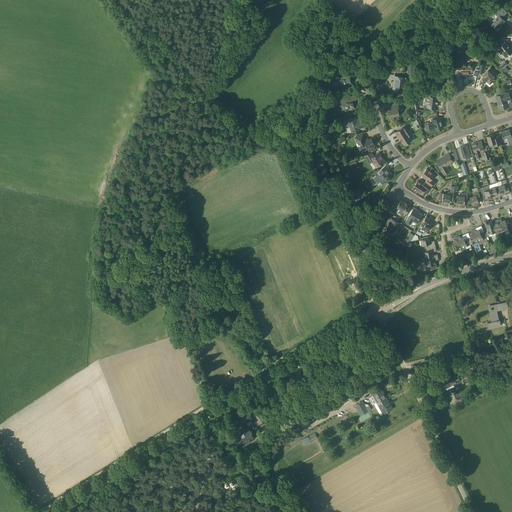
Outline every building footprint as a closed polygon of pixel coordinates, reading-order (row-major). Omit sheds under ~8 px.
[(501,18),(505,15),(499,9),(496,12),(499,15),(491,23),(497,29),(504,21),(505,21),(501,18)] [(511,51),(511,49),(509,46),(509,47),(507,45),(508,45),(505,41),(503,43),(501,40),(494,46),(501,54),(503,53),(505,56),(508,53),(509,54),(511,51)] [(501,70),(507,64),(505,61),(499,67),(501,70)] [(472,63),(464,63),(458,63),(458,68),(460,68),(460,72),(461,72),(461,74),(468,74),(468,72),(472,72),(472,63)] [(496,73),(490,68),(484,74),(486,76),(483,80),(485,82),(486,80),(487,82),(486,83),(490,87),(493,83),(492,82),(494,80),(492,77),(496,73)] [(449,75),(446,71),(445,70),(436,79),(443,86),(451,79),(448,76),(449,75)] [(341,86),(351,83),(349,75),(339,78),(341,86)] [(404,83),(406,84),(407,77),(395,75),(392,91),(403,93),(404,83)] [(433,96),(434,92),(428,91),(426,107),(434,108),(435,104),(437,105),(438,99),(437,98),(437,96),(433,96)] [(496,96),(500,109),(508,107),(508,106),(511,105),(511,103),(511,101),(508,102),(507,100),(510,99),(508,92),(504,94),(504,93),(496,96)] [(352,100),(356,98),(355,94),(340,99),(342,105),(340,105),(341,110),(345,109),(349,108),(349,109),(354,108),(354,109),(355,109),(352,100)] [(398,103),(389,106),(389,110),(391,109),(392,111),(389,112),(390,118),(399,116),(398,108),(399,108),(398,103)] [(366,126),(363,118),(356,121),(355,116),(347,119),(352,132),(359,129),(359,128),(366,126)] [(439,117),(432,119),(433,122),(429,124),(428,122),(424,123),(425,127),(422,128),(424,131),(426,130),(426,131),(430,130),(431,131),(436,129),(436,130),(441,129),(441,127),(443,127),(441,121),(440,121),(439,117)] [(403,127),(395,132),(398,137),(399,137),(404,145),(412,140),(403,127)] [(511,135),(511,136),(510,130),(507,131),(507,129),(501,131),(503,139),(507,137),(509,144),(511,143),(511,135)] [(371,138),(366,141),(363,134),(355,137),(358,143),(356,144),(359,151),(363,149),(364,151),(375,146),(371,138)] [(499,136),(495,137),(494,134),(486,136),(489,145),(489,144),(490,147),(501,144),(501,143),(500,138),(499,136)] [(481,141),(472,144),(474,152),(475,152),(477,158),(484,156),(485,159),(489,158),(487,151),(485,145),(483,146),(481,141)] [(466,146),(458,148),(462,159),(469,156),(466,146)] [(379,152),(374,156),(371,152),(364,155),(369,163),(372,162),(376,167),(385,161),(379,152)] [(444,166),(453,161),(449,154),(436,161),(443,173),(447,171),(444,166)] [(388,172),(389,171),(388,170),(389,169),(386,165),(374,173),(377,176),(375,178),(378,182),(380,181),(382,185),(385,182),(390,179),(388,177),(391,175),(388,172)] [(425,182),(431,186),(435,181),(431,179),(434,174),(427,168),(422,175),(427,179),(425,182)] [(498,186),(499,188),(501,193),(503,192),(504,194),(507,193),(507,192),(510,191),(508,185),(506,179),(501,181),(502,185),(498,186)] [(431,186),(425,182),(423,184),(418,181),(415,184),(416,185),(414,189),(417,192),(418,191),(421,193),(424,189),(427,191),(431,186)] [(484,201),(490,199),(489,197),(492,196),(489,189),(489,185),(480,188),(484,201)] [(478,191),(477,187),(471,189),(473,193),(474,195),(469,197),(472,205),(479,203),(478,198),(480,197),(478,191)] [(502,195),(501,193),(499,188),(496,189),(495,187),(489,189),(492,196),(494,195),(495,197),(502,195)] [(454,192),(448,191),(447,194),(444,193),(442,201),(449,203),(450,198),(453,199),(454,192)] [(468,193),(461,193),(461,195),(457,195),(457,204),(464,204),(464,199),(468,199),(468,193)] [(410,207),(407,205),(408,204),(401,200),(397,206),(400,208),(398,212),(401,214),(401,216),(404,218),(410,207)] [(422,214),(416,211),(417,210),(414,208),(408,217),(406,220),(411,223),(413,220),(417,223),(422,214)] [(433,223),(429,221),(431,219),(430,218),(426,215),(416,233),(420,235),(421,233),(422,233),(427,232),(433,223)] [(396,226),(398,227),(400,223),(397,221),(390,217),(388,221),(389,222),(385,228),(392,233),(396,226)] [(498,219),(502,232),(505,231),(506,234),(509,233),(508,230),(509,230),(505,220),(502,221),(501,218),(498,219)] [(496,234),(502,232),(498,219),(495,220),(496,223),(493,224),(492,224),(495,232),(496,234)] [(492,224),(493,224),(492,221),(488,223),(487,220),(484,221),(487,230),(483,231),(486,237),(490,236),(489,233),(495,232),(492,224)] [(486,237),(483,231),(480,232),(479,229),(476,230),(475,229),(473,230),(477,238),(479,243),(487,240),(486,237)] [(470,244),(475,242),(474,240),(477,238),(473,230),(471,231),(471,232),(469,233),(470,237),(467,238),(470,244)] [(457,237),(463,250),(471,246),(470,244),(467,238),(464,239),(463,236),(460,237),(459,236),(457,237)] [(457,237),(455,238),(455,239),(453,240),(454,244),(451,245),(454,251),(455,251),(456,254),(463,251),(463,250),(457,237)] [(434,241),(431,241),(430,238),(420,240),(422,245),(421,245),(421,249),(435,246),(434,241)] [(434,255),(434,251),(436,251),(436,250),(435,246),(421,249),(422,252),(423,252),(424,257),(434,255)] [(426,263),(425,264),(426,270),(437,268),(436,264),(435,260),(438,259),(437,254),(434,255),(424,257),(423,257),(424,261),(425,261),(426,263)] [(489,309),(492,321),(489,322),(490,328),(501,325),(499,320),(498,320),(497,310),(508,308),(507,302),(492,305),(492,308),(492,307),(491,307),(491,309),(489,309)] [(446,376),(441,378),(445,386),(449,384),(450,385),(453,384),(460,380),(456,371),(448,374),(449,375),(446,376)] [(362,385),(358,387),(357,385),(353,387),(354,390),(355,389),(358,394),(364,390),(362,385)] [(381,388),(377,391),(372,394),(373,395),(368,397),(372,404),(377,402),(383,413),(392,408),(381,388)] [(354,396),(350,389),(346,392),(337,396),(341,403),(350,398),(354,396)] [(369,405),(368,404),(367,404),(366,404),(365,404),(363,400),(360,402),(355,404),(361,415),(366,412),(372,409),(369,405)] [(242,425),(252,419),(249,414),(239,419),(242,425)] [(249,429),(236,436),(241,445),(245,443),(246,445),(251,442),(250,440),(254,438),(249,429)] [(315,433),(309,436),(311,441),(318,438),(315,433)]
